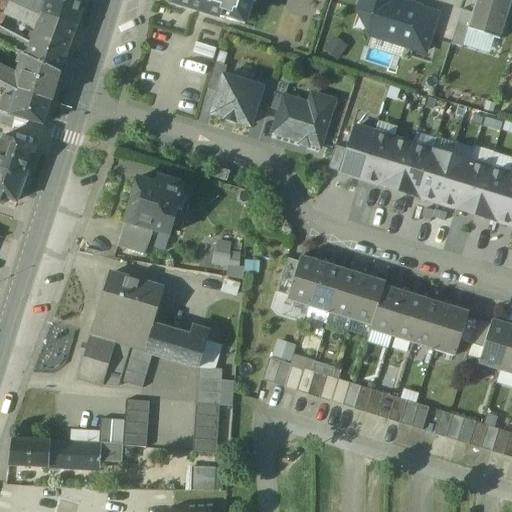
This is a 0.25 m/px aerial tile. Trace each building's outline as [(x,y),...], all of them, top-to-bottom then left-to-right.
[(0,0),(0,24),(4,16),(10,3),(9,3),(9,2),(4,0),(0,0)] [(10,0),(9,2),(9,3),(10,3),(41,18),(43,19),(44,17),(42,16),(45,4),(37,0),(10,0)] [(83,0),(46,0),(45,4),(42,16),(44,17),(76,27),(83,0)] [(256,0),(173,0),(172,3),(249,25),(256,0)] [(398,0),(362,0),(358,14),(372,38),(428,55),(439,19),(397,6),(398,0)] [(511,0),(476,0),(472,14),(467,31),(499,41),(511,0)] [(41,18),(10,3),(4,16),(36,32),(37,30),(41,18)] [(472,14),(461,11),(450,45),(461,48),(467,31),(472,14)] [(76,27),(44,17),(43,19),(41,18),(37,30),(30,46),(26,58),(27,57),(59,74),(64,61),(70,45),(76,27)] [(30,46),(0,28),(0,44),(20,55),(26,58),(30,46)] [(333,57),(343,44),(333,37),(323,50),(333,57)] [(26,58),(20,55),(17,64),(24,67),(26,58)] [(59,74),(27,57),(24,67),(20,80),(16,91),(50,102),(59,74)] [(226,67),(215,64),(207,90),(218,94),(223,77),(226,67)] [(12,73),(0,67),(0,82),(16,91),(20,80),(12,73)] [(234,81),(223,77),(218,94),(212,115),(249,126),(261,89),(250,86),(253,76),(237,71),(234,81)] [(276,83),(265,79),(256,106),(268,109),(276,83)] [(288,86),(276,83),(268,109),(279,113),(284,99),(288,86)] [(16,91),(13,100),(2,97),(0,103),(0,113),(16,118),(43,126),(50,102),(16,91)] [(309,106),(284,99),(279,113),(273,134),(319,148),(333,102),(312,96),(309,106)] [(16,118),(0,113),(0,126),(12,131),(16,118)] [(355,128),(341,174),(360,180),(374,134),(355,128)] [(374,134),(360,180),(379,186),(393,140),(374,134)] [(35,150),(2,138),(0,142),(0,171),(25,180),(35,150)] [(412,146),(393,140),(379,186),(398,192),(412,146)] [(412,146),(398,192),(417,198),(432,152),(412,146)] [(345,150),(335,147),(328,170),(338,173),(345,150)] [(451,158),(432,152),(417,198),(436,204),(451,158)] [(451,158),(436,204),(456,210),(470,163),(451,158)] [(470,163),(456,210),(475,215),(489,169),(470,163)] [(229,173),(214,168),(211,178),(226,182),(229,173)] [(489,169),(475,215),(494,221),(508,175),(489,169)] [(25,180),(0,171),(0,204),(2,205),(4,199),(16,202),(25,180)] [(511,176),(508,175),(494,221),(511,227),(511,176)] [(156,185),(138,180),(125,223),(146,230),(169,237),(172,226),(176,227),(188,187),(158,178),(156,185)] [(146,230),(125,223),(117,248),(144,256),(147,247),(142,246),(146,230)] [(240,252),(228,251),(228,241),(212,240),(211,265),(225,265),(224,277),(239,278),(240,252)] [(322,264),(300,258),(298,263),(299,263),(288,296),(288,297),(286,301),(291,302),(308,307),(322,264)] [(298,263),(287,259),(276,294),(288,297),(288,296),(298,263)] [(343,271),(322,264),(308,307),(329,314),(343,271)] [(364,277),(343,271),(329,314),(350,320),(364,277)] [(158,288),(110,274),(104,295),(106,295),(103,303),(109,304),(105,317),(97,315),(90,337),(129,348),(145,353),(153,326),(147,324),(158,288)] [(385,284),(364,277),(350,320),(368,326),(367,326),(370,327),(371,327),(383,288),(384,288),(385,284)] [(221,278),(219,293),(236,295),(237,280),(221,278)] [(384,288),(383,288),(371,327),(370,327),(369,331),(374,332),(391,337),(404,294),(384,288)] [(404,294),(391,337),(412,344),(425,301),(404,294)] [(446,307),(425,301),(412,344),(433,350),(446,307)] [(468,314),(446,307),(433,350),(450,356),(455,357),(460,342),(467,319),(468,314)] [(467,319),(460,342),(471,345),(478,323),(467,319)] [(511,330),(511,327),(491,321),(490,326),(482,349),(478,365),(482,366),(500,371),(511,330)] [(490,326),(478,323),(471,345),(482,349),(490,326)] [(192,338),(153,326),(145,353),(152,355),(184,364),(192,338)] [(511,330),(500,371),(511,374),(511,330)] [(129,348),(90,337),(77,379),(101,387),(118,388),(119,383),(129,348)] [(192,338),(184,364),(198,369),(206,342),(192,338)] [(275,338),(269,355),(288,362),(294,345),(275,338)] [(145,353),(129,348),(119,383),(142,389),(152,355),(145,353)] [(280,363),(269,359),(261,382),(273,385),(280,363)] [(280,363),(273,385),(284,389),(291,368),(292,366),(280,363)] [(302,371),(291,368),(284,389),(296,393),(302,371)] [(221,371),(198,369),(193,453),(216,455),(221,371)] [(314,373),(303,370),(302,371),(296,393),(307,396),(314,373)] [(314,373),(307,396),(318,400),(326,377),(314,373)] [(337,380),(326,377),(318,400),(330,403),(337,380)] [(348,384),(337,380),(330,403),(341,407),(348,384)] [(360,388),(348,384),(341,407),(353,410),(360,388)] [(371,391),(360,388),(353,410),(364,414),(371,391)] [(383,395),(371,391),(364,414),(376,418),(383,395)] [(394,398),(383,395),(376,418),(387,421),(394,398)] [(406,402),(394,398),(387,421),(399,425),(406,402)] [(150,403),(124,401),(123,419),(122,446),(147,448),(150,403)] [(417,405),(406,402),(399,425),(410,428),(417,405)] [(417,405),(410,428),(422,432),(429,409),(417,405)] [(441,412),(433,435),(445,439),(452,416),(441,412)] [(463,420),(452,416),(445,439),(456,442),(463,420)] [(123,419),(101,418),(100,430),(100,445),(122,446),(123,419)] [(475,423),(463,420),(456,442),(468,446),(475,423)] [(486,427),(475,423),(468,446),(479,449),(486,427)] [(498,430),(486,427),(479,449),(491,453),(498,430)] [(100,430),(71,428),(70,444),(100,445),(100,430)] [(509,434),(498,430),(491,453),(502,457),(509,434)] [(511,434),(509,434),(502,457),(511,459),(511,434)] [(50,442),(11,441),(7,467),(48,468),(48,467),(50,442)] [(58,443),(50,442),(48,467),(63,468),(64,459),(57,459),(58,443)] [(70,444),(58,443),(57,459),(64,459),(63,468),(82,469),(82,471),(99,472),(99,463),(100,445),(70,444)] [(122,446),(100,445),(99,463),(120,464),(122,446)] [(214,469),(191,468),(190,491),(213,492),(214,469)]
